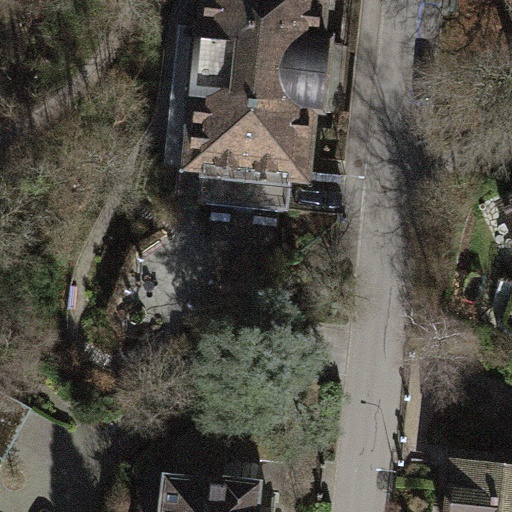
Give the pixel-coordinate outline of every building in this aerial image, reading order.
[(208,0),(206,30),(180,28),(166,166),(205,170),(201,204),(288,212),(291,177),(305,179),(311,113),(323,114),(330,44),(319,43),(323,0),(208,0)] [(511,204),(501,209),(511,231),(511,204)] [(136,305),(215,320),(230,240),(202,235),(198,253),(148,244),(136,305)] [(0,427),(16,403),(0,394),(0,427)] [(258,462),(281,464),(285,431),(225,425),(219,483),(256,487),(258,462)] [(490,467),(453,466),(451,511),(511,511),(511,451),(491,450),(490,467)] [(219,483),(166,478),(162,511),(253,511),(256,487),(219,483)]
